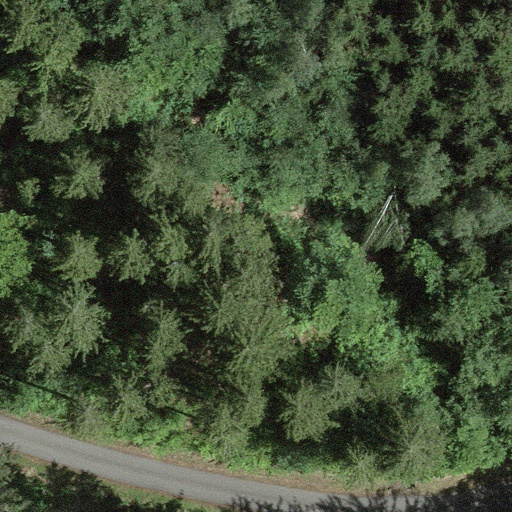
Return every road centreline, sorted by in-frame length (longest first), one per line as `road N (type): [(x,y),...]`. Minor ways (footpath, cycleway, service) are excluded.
road 1 (track): [(0,436),(49,455),(307,511)]
road 2 (track): [(359,511),(461,506),(511,486)]
